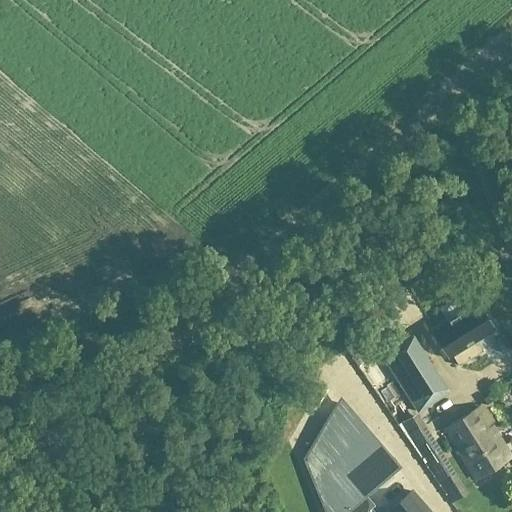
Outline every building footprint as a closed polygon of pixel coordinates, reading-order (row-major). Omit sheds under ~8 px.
[(435,331),(430,334),(431,335),(434,333),(450,358),(447,360),(448,361),(452,358),(454,357),(459,366),(457,367),(458,368),(483,353),(482,351),(480,353),(475,344),(486,336),(487,337),(495,331),(494,330),(491,332),(476,307),(479,306),(478,304),(473,307),(474,307),(435,331)] [(418,414),(449,394),(410,333),(379,353),(418,414)] [(340,511),(393,467),(339,405),(306,461),(327,511),(340,511)] [(474,481),(509,459),(478,409),(443,430),(474,481)] [(375,486),(384,494),(399,478),(390,469),(375,486)] [(427,511),(411,493),(389,511),(427,511)]
